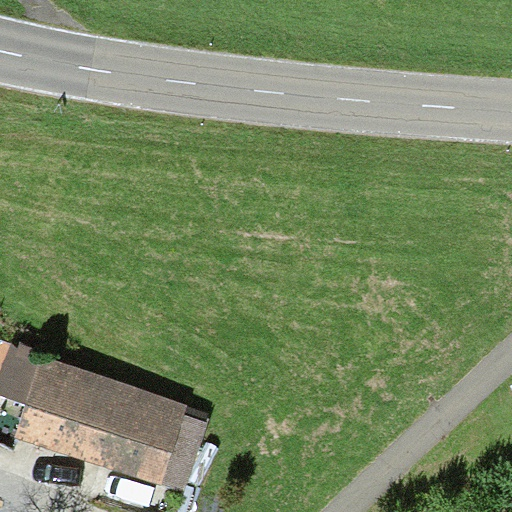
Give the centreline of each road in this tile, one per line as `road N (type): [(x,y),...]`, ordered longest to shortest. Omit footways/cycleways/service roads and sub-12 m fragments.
road 1 (primary): [(0,49),(279,93),(511,110)]
road 2 (unclassified): [(346,511),(511,354)]
